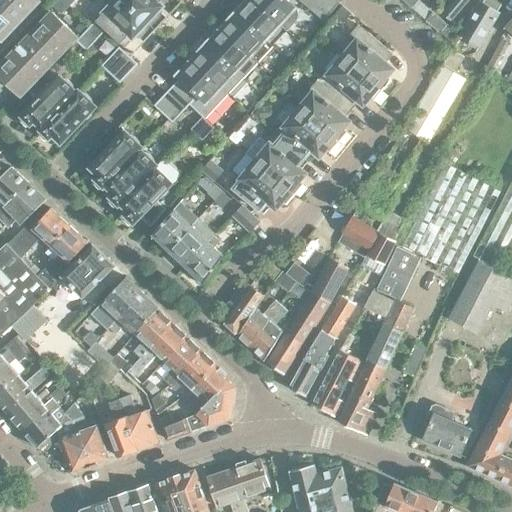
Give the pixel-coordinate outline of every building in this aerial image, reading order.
[(0,0),(0,41),(40,1),(38,0),(0,0)] [(72,0),(58,0),(53,6),(61,14),(74,1),(72,0)] [(156,30),(123,0),(105,0),(101,10),(104,12),(96,21),(124,47),(136,35),(144,42),(156,30)] [(159,10),(167,0),(123,0),(156,30),(167,18),(159,10)] [(244,0),(243,5),(236,12),(265,40),(272,47),(287,31),(254,0),(244,0)] [(254,0),(287,31),(296,22),(297,18),(298,14),(297,9),(287,0),(254,0)] [(309,0),(305,5),(314,13),(324,0),(309,0)] [(337,0),(324,0),(314,13),(324,21),(340,2),(337,0)] [(417,0),(402,0),(412,8),(418,1),(417,0)] [(455,0),(443,15),(451,21),(468,0),(455,0)] [(480,1),(459,35),(479,47),(500,13),(497,11),(500,4),(492,0),(484,0),(483,3),(480,1)] [(418,1),(412,8),(426,20),(432,13),(418,1)] [(343,23),(351,13),(352,13),(342,5),(334,15),(343,23)] [(224,21),(218,25),(251,55),(251,54),(265,40),(236,12),(230,19),(224,21)] [(432,13),(426,20),(441,33),(447,26),(432,13)] [(76,38),(51,15),(0,66),(0,74),(12,86),(10,88),(18,95),(20,94),(21,95),(76,38)] [(94,23),(77,41),(87,50),(104,32),(94,23)] [(357,41),(343,57),(382,90),(391,79),(387,76),(388,74),(384,71),(388,66),(385,63),(393,54),(358,24),(349,35),(357,41)] [(213,37),(207,44),(243,78),(259,61),(251,54),(251,55),(218,25),(215,30),(213,37)] [(502,39),(486,69),(493,73),(509,42),(502,39)] [(194,53),(189,57),(228,94),(243,78),(207,44),(200,51),(194,53)] [(119,47),(110,56),(129,73),(137,64),(119,47)] [(452,50),(376,177),(392,187),(411,156),(418,160),(466,80),(455,73),(464,57),(452,50)] [(120,83),(120,82),(129,73),(110,56),(102,66),(120,83)] [(205,118),(228,94),(189,57),(185,62),(184,68),(177,76),(179,79),(197,95),(189,104),(205,118)] [(373,100),(382,90),(343,57),(329,74),(325,70),(317,80),(352,109),(363,96),(367,99),(369,97),(373,100)] [(77,92),(74,89),(70,82),(63,79),(60,75),(21,116),(30,126),(34,122),(41,129),(41,130),(77,92)] [(283,78),(276,86),(284,93),(288,89),(287,82),(283,78)] [(197,95),(179,79),(172,87),(189,104),(197,95)] [(340,123),(352,109),(317,80),(309,90),(313,93),(299,110),(338,142),(347,132),(343,128),(344,126),(340,123)] [(189,104),(172,87),(163,96),(181,113),(189,104)] [(79,90),(77,92),(41,130),(41,129),(39,131),(49,140),(52,136),(61,144),(84,120),(90,117),(92,111),(97,107),(93,103),(89,96),(82,92),(79,90)] [(181,113),(163,96),(155,106),(173,122),(181,113)] [(259,107),(253,113),(260,119),(271,118),(270,106),(259,107)] [(329,153),(338,142),(299,110),(285,126),(281,122),(273,132),(308,162),(319,148),(324,151),(325,149),(329,153)] [(202,116),(191,129),(202,139),(213,127),(202,116)] [(236,128),(228,138),(236,145),(244,134),(236,128)] [(115,137),(112,144),(89,168),(97,176),(94,179),(103,188),(105,187),(104,186),(140,149),(141,149),(143,147),(140,145),(136,138),(129,134),(125,130),(121,135),(115,137)] [(297,175),(308,162),(273,132),(265,142),(269,145),(255,162),(294,194),(303,184),(299,180),(301,178),(297,175)] [(144,152),(141,149),(140,149),(104,186),(105,187),(112,194),(109,197),(118,206),(120,205),(119,204),(155,166),(156,167),(158,165),(155,163),(151,156),(144,152)] [(214,181),(223,170),(211,160),(201,171),(214,181)] [(294,194),(255,162),(242,178),(238,174),(229,185),(264,214),(272,205),(276,208),(281,202),(286,205),(294,194)] [(157,200),(160,197),(165,193),(169,187),(173,183),(170,180),(166,173),(159,170),(156,167),(155,166),(119,204),(120,205),(127,212),(124,215),(133,224),(140,217),(151,227),(166,209),(157,200)] [(0,208),(28,182),(12,168),(0,179),(0,208)] [(28,182),(0,208),(0,218),(8,227),(16,219),(22,224),(46,199),(28,182)] [(206,194),(214,201),(222,193),(214,185),(206,194)] [(222,193),(214,201),(196,221),(203,228),(230,200),(222,193)] [(259,221),(242,205),(232,215),(250,232),(259,221)] [(7,243),(0,249),(0,250),(8,259),(14,252),(20,258),(25,254),(25,255),(42,237),(50,245),(69,225),(51,208),(31,230),(26,226),(8,244),(7,243)] [(174,211),(155,231),(151,236),(167,251),(191,226),(174,211)] [(369,249),(370,249),(379,231),(353,216),(343,234),(369,249)] [(60,254),(38,276),(49,288),(57,281),(53,278),(63,269),(87,242),(69,225),(50,245),(60,254)] [(183,266),(207,241),(191,226),(167,251),(183,266)] [(397,241),(379,231),(370,249),(369,249),(367,253),(386,263),(397,241)] [(208,242),(207,241),(183,266),(203,284),(223,256),(214,248),(220,241),(214,235),(208,242)] [(83,296),(114,265),(107,257),(106,258),(92,245),(62,276),(83,296)] [(24,313),(49,288),(38,276),(31,268),(34,264),(25,255),(25,254),(20,258),(14,252),(8,259),(0,250),(0,298),(5,294),(24,313)] [(312,292),(306,303),(267,363),(283,375),(328,305),(348,268),(330,259),(312,292)] [(511,277),(480,260),(449,318),(477,333),(492,305),(507,312),(511,301),(511,277)] [(262,269),(276,279),(281,272),(267,262),(262,269)] [(281,272),(276,279),(275,280),(290,291),(298,281),(282,270),(281,272)] [(93,312),(110,327),(142,292),(126,277),(93,312)] [(290,291),(306,303),(312,292),(298,281),(290,291)] [(255,308),(256,309),(265,297),(250,286),(224,321),(224,322),(238,335),(255,308)] [(388,316),(395,301),(372,290),(365,305),(388,316)] [(124,325),(134,334),(158,307),(142,292),(110,327),(116,333),(124,325)] [(0,336),(24,313),(5,294),(0,298),(0,336)] [(305,358),(291,381),(288,387),(306,397),(328,358),(326,357),(355,307),(341,299),(305,358)] [(395,301),(388,316),(337,422),(367,435),(377,413),(367,409),(414,308),(396,300),(395,301)] [(263,315),(256,309),(255,308),(238,335),(251,347),(269,320),(282,307),(276,301),(263,315)] [(47,320),(34,305),(13,325),(25,340),(47,320)] [(174,322),(158,307),(134,334),(143,342),(134,351),(141,357),(174,322)] [(269,320),(251,347),(264,360),(265,360),(283,333),(276,326),(288,313),(282,307),(269,320)] [(174,322),(141,357),(127,371),(134,377),(140,370),(141,371),(156,355),(164,362),(189,336),(174,322)] [(100,338),(94,332),(84,341),(91,347),(100,338)] [(0,364),(12,354),(24,344),(17,336),(6,346),(8,349),(2,354),(0,352),(0,336),(0,364)] [(150,392),(152,399),(161,391),(170,385),(169,384),(203,349),(189,336),(164,362),(171,369),(163,378),(160,375),(153,383),(151,381),(145,388),(150,392)] [(0,364),(0,390),(19,374),(10,363),(16,357),(19,361),(30,351),(24,344),(12,354),(0,364)] [(185,382),(192,389),(217,363),(203,349),(169,384),(170,385),(176,391),(185,382)] [(359,359),(347,353),(342,350),(312,404),(335,417),(343,402),(340,399),(351,376),(355,379),(363,363),(359,360),(359,359)] [(111,361),(120,369),(127,362),(118,353),(111,361)] [(107,384),(120,369),(111,361),(100,374),(107,384)] [(233,378),(217,363),(192,389),(200,396),(191,405),(198,411),(196,413),(197,413),(228,381),(229,382),(233,378)] [(19,374),(0,390),(0,403),(7,412),(33,390),(50,374),(43,366),(26,382),(19,374)] [(107,384),(100,374),(89,387),(94,400),(107,384)] [(511,378),(503,396),(511,399),(511,378)] [(232,385),(229,382),(228,381),(197,413),(196,413),(173,423),(163,427),(167,440),(231,417),(235,391),(232,385)] [(7,412),(24,431),(57,402),(57,403),(68,394),(61,386),(50,396),(52,399),(46,404),(33,390),(7,412)] [(165,403),(161,391),(152,399),(156,410),(165,403)] [(123,405),(139,449),(144,448),(144,447),(159,442),(148,409),(138,413),(131,394),(119,399),(123,405)] [(511,399),(503,396),(491,419),(511,428),(511,399)] [(57,402),(24,431),(27,435),(26,435),(37,448),(44,452),(54,440),(51,436),(63,424),(53,413),(60,406),(57,403),(57,402)] [(471,430),(451,421),(455,413),(436,404),(432,406),(425,423),(430,425),(423,440),(460,456),(471,430)] [(106,424),(118,456),(133,450),(134,451),(139,449),(123,405),(113,409),(117,420),(106,424)] [(159,418),(163,427),(173,423),(170,414),(159,418)] [(75,420),(92,466),(98,464),(97,463),(110,458),(99,426),(89,429),(84,417),(75,420)] [(511,428),(491,419),(478,445),(500,455),(511,430),(511,428)] [(65,452),(72,471),(85,467),(86,468),(92,466),(75,420),(69,422),(58,432),(61,440),(59,442),(63,451),(65,452)] [(497,480),(507,458),(500,455),(478,445),(467,467),(468,467),(497,480),(496,480),(497,480)] [(511,460),(507,458),(497,480),(498,481),(498,480),(511,486),(511,460)] [(261,459),(234,468),(244,498),(271,489),(261,459)] [(291,471),(301,511),(352,511),(342,468),(317,474),(314,465),(291,471)] [(244,498),(234,468),(208,477),(218,507),(230,503),(233,511),(247,511),(243,498),(244,498)] [(180,473),(174,475),(186,511),(207,511),(209,511),(195,469),(180,474),(180,473)] [(186,511),(174,475),(169,477),(169,478),(155,483),(165,511),(186,511)] [(157,511),(148,484),(128,491),(135,511),(157,511)] [(395,484),(389,499),(386,507),(399,511),(433,511),(437,502),(395,484)] [(109,498),(113,511),(135,511),(128,491),(109,498)] [(113,511),(109,498),(93,504),(95,511),(113,511)]
